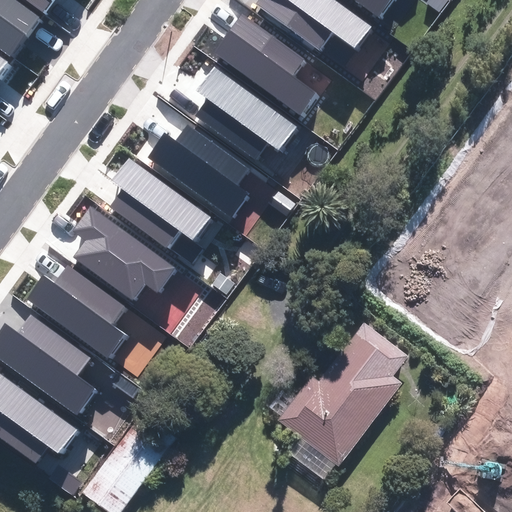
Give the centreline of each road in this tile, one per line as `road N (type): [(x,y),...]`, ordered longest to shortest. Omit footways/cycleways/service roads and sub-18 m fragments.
road 1 (unknown): [(504,0),(116,511)]
road 2 (residential): [(160,0),(0,217)]
